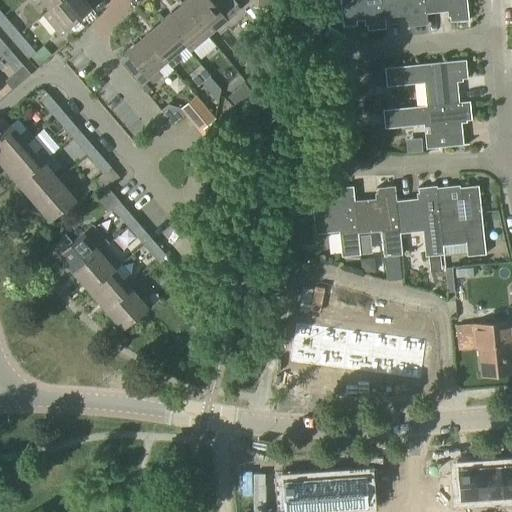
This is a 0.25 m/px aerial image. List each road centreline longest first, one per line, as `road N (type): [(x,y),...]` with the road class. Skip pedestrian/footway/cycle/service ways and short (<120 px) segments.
road 1 (residential): [(258,424),(286,288),(301,275),(323,273),(439,311),(449,421)]
road 2 (residential): [(505,159),(341,165),(359,54),(494,42)]
road 3 (secondary): [(222,418),(0,396)]
road 4 (secondary): [(415,423),(258,424)]
